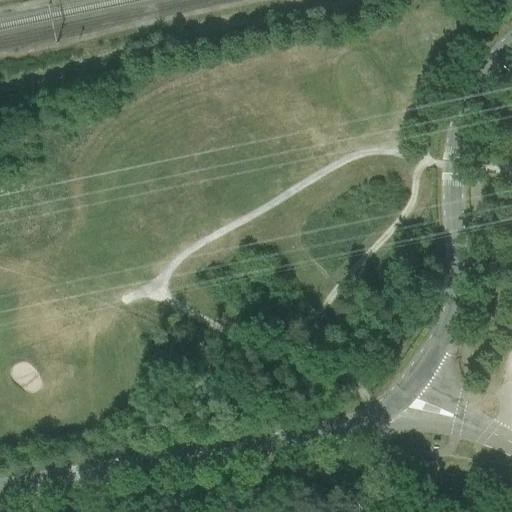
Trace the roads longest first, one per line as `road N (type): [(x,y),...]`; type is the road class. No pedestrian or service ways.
road 1 (unclassified): [(0,494),(365,425),(410,394)]
road 2 (unclassified): [(410,394),(451,326),(459,123),(511,49)]
